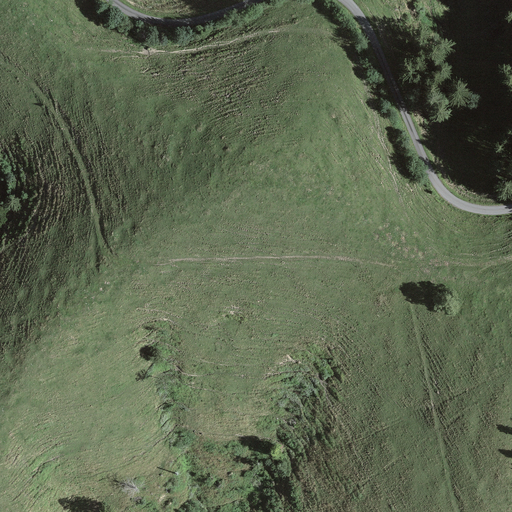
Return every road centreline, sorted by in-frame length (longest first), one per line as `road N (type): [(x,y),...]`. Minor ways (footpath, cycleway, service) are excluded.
road 1 (track): [(345,0),(373,40),(442,192),(471,208),(511,207)]
road 2 (track): [(111,0),(165,23),(255,0)]
